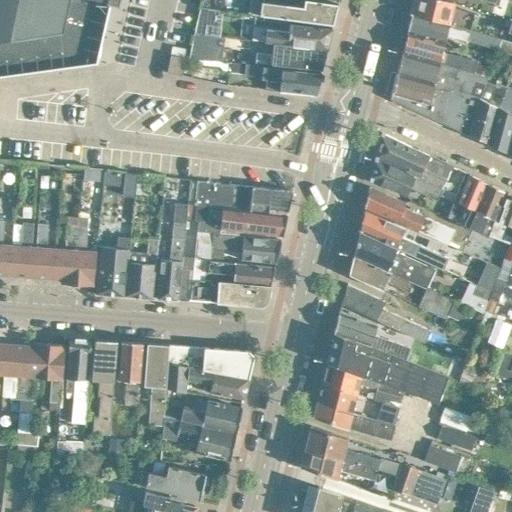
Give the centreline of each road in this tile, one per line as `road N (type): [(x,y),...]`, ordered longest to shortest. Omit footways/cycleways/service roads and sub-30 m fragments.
road 1 (residential): [(270,330),(0,308)]
road 2 (secondary): [(295,332),(350,99)]
road 3 (secondary): [(253,511),(295,332)]
road 4 (residential): [(350,99),(511,176)]
